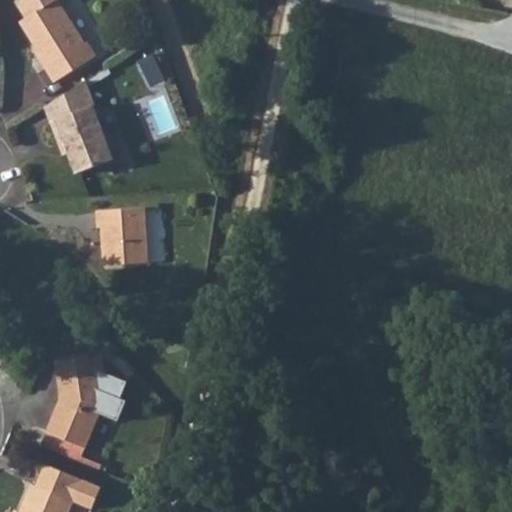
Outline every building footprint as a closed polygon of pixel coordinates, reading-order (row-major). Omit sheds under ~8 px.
[(25,19),(19,23),(40,56),(38,58),(54,83),(93,58),(57,1),(58,0),(17,0),(15,2),(25,19)] [(88,79),(70,91),(77,112),(52,120),(60,143),(65,142),(76,173),(114,160),(113,158),(116,152),(112,142),(107,139),(96,107),(97,106),(88,79)] [(70,91),(47,105),(52,120),(77,112),(70,91)] [(149,263),(145,208),(97,210),(99,228),(102,227),(104,265),(149,263)] [(104,373),(102,355),(56,363),(61,394),(65,394),(65,398),(63,404),(59,403),(47,432),(86,448),(100,413),(119,420),(126,400),(120,398),(127,381),(104,373)] [(86,448),(47,432),(41,446),(100,470),(102,466),(82,457),(86,448)] [(69,511),(74,501),(92,509),(101,487),(45,464),(36,486),(32,484),(20,511),(69,511)]
